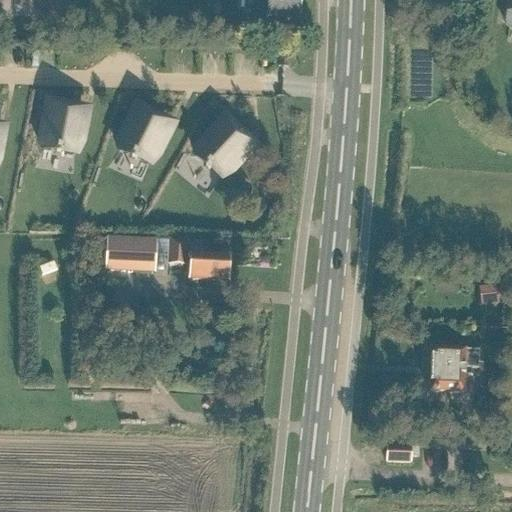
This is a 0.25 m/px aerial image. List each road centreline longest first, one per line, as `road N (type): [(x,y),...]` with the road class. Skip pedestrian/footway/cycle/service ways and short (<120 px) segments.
road 1 (secondary): [(306,511),(349,0)]
road 2 (track): [(0,219),(114,224),(145,216),(334,236)]
road 3 (track): [(310,476),(511,482)]
